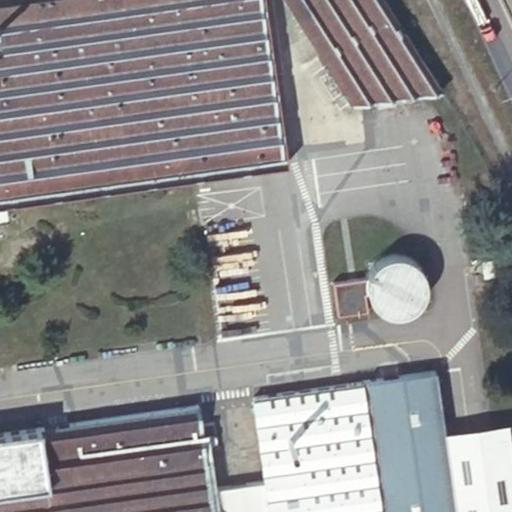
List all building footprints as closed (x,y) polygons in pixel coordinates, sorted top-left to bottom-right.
[(280,161),(256,0),(0,0),(0,201),(191,174),(280,161)] [(290,0),(352,101),(443,87),(384,0),(290,0)] [(370,279),(369,284),(363,285),(362,278),(334,282),(339,311),(368,307),(365,294),(370,294),(372,299),(374,303),(377,306),(380,309),(383,311),(387,313),(391,314),(395,315),(403,315),(407,314),(411,312),(414,310),(418,308),(421,305),(423,301),(425,298),(426,294),(427,290),(427,286),(427,282),(427,278),(425,274),(423,271),(421,267),(417,263),(411,259),(407,258),(404,257),(399,256),(395,257),(391,257),(387,258),(384,260),(380,262),(377,265),(375,268),(373,272),(371,276),(370,279)] [(383,511),(456,511),(435,370),(364,380),(383,511)] [(383,511),(364,380),(254,396),(270,511),(383,511)] [(212,511),(197,406),(0,434),(0,511),(212,511)]
